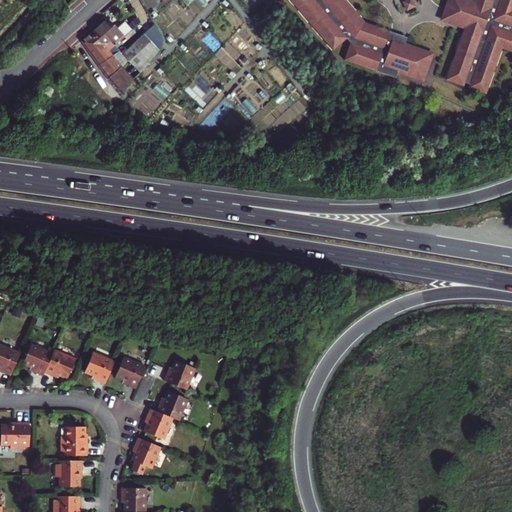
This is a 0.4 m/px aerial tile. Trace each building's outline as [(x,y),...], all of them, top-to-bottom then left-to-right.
[(294,0),(300,6),(298,8),(302,13),(304,11),(314,23),(312,25),(317,30),(319,28),(329,40),(327,41),(331,46),(333,45),(338,51),(350,41),(354,45),(348,62),(399,80),(402,73),(422,80),(431,55),(408,47),(404,45),(406,38),(368,25),(366,26),(361,20),(363,19),(359,14),(357,15),(347,4),(349,2),(347,0),(294,0)] [(414,0),(408,3),(412,12),(421,8),(417,0),(414,0)] [(477,4),(466,0),(457,0),(450,23),(468,29),(470,30),(462,54),(460,53),(457,60),(460,60),(452,82),(467,88),(469,84),(473,86),(472,89),(487,95),(495,72),(497,73),(500,67),(497,66),(503,49),(505,50),(511,52),(511,0),(480,0),(479,4),(477,4)] [(124,37),(131,31),(122,21),(115,27),(108,19),(93,33),(104,46),(109,41),(113,46),(115,49),(126,39),(124,37)] [(100,68),(111,54),(104,46),(93,33),(84,42),(94,61),(100,68)] [(123,64),(126,61),(135,70),(151,53),(141,45),(138,43),(124,59),(121,62),(123,64)] [(122,57),(115,49),(113,52),(119,60),(122,57)] [(139,74),(152,54),(151,53),(135,70),(139,74)] [(121,66),(111,54),(100,68),(110,79),(121,66)] [(134,81),(121,66),(110,79),(123,96),(134,81)] [(0,371),(11,376),(21,353),(0,344),(0,371)] [(45,373),(54,353),(32,344),(24,364),(32,367),(30,371),(44,376),(45,373)] [(54,353),(45,373),(59,378),(60,375),(68,378),(77,358),(55,349),(54,353)] [(106,385),(116,362),(95,353),(86,373),(93,376),(92,379),(106,385)] [(125,357),(116,378),(123,381),(122,384),(136,390),(146,367),(125,357)] [(170,368),(165,381),(188,391),(197,370),(177,361),(173,369),(170,368)] [(156,396),(151,409),(153,410),(174,419),(183,398),(163,389),(159,397),(156,396)] [(174,419),(153,410),(147,424),(150,425),(146,433),(167,442),(176,420),(174,419)] [(23,446),(28,446),(28,424),(13,424),(13,426),(7,426),(0,426),(0,446),(8,446),(8,451),(23,451),(23,448),(23,446)] [(64,453),(64,457),(87,457),(87,442),(84,442),(84,436),(84,428),(64,428),(64,438),(60,438),(60,453),(62,453),(64,453)] [(161,449),(138,439),(132,453),(135,454),(132,462),(152,470),(161,449)] [(80,473),(82,473),(82,462),(59,462),(59,466),(57,466),(55,466),(56,479),(59,479),(59,489),(80,489),(80,480),(80,473)] [(146,511),(146,489),(122,488),(122,503),(125,503),(124,511),(146,511)] [(56,504),(55,503),(53,504),(52,511),(78,511),(79,500),(57,499),(56,504)]
